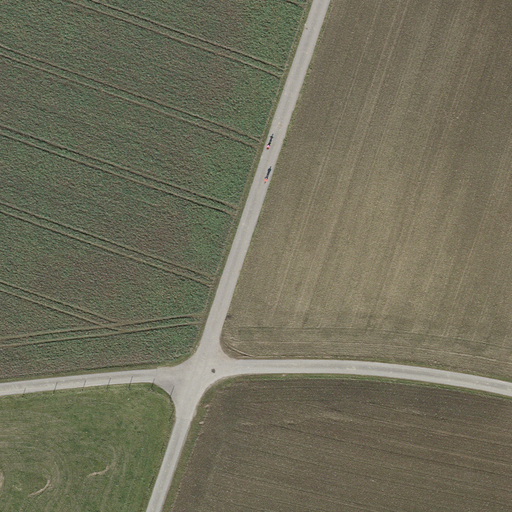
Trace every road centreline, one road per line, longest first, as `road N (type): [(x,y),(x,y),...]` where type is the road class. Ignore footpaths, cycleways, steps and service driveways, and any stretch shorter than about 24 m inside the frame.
road 1 (track): [(324,0),(156,511)]
road 2 (track): [(202,371),(368,369),(511,393)]
road 3 (track): [(202,371),(0,391)]
